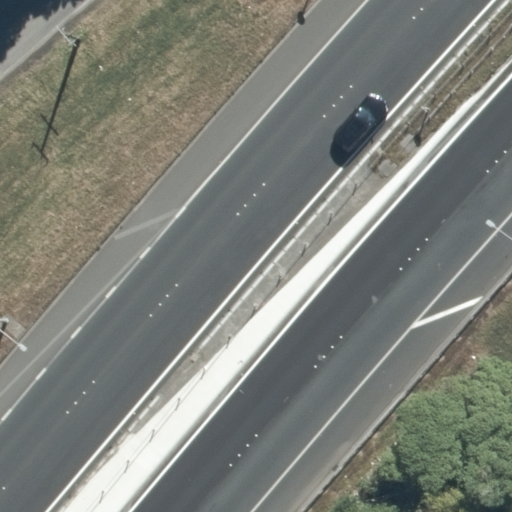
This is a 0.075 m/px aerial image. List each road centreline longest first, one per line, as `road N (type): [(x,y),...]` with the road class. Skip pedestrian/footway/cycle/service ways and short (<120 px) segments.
road 1 (trunk): [(0,490),(430,0)]
road 2 (trunk): [(511,145),(192,511)]
